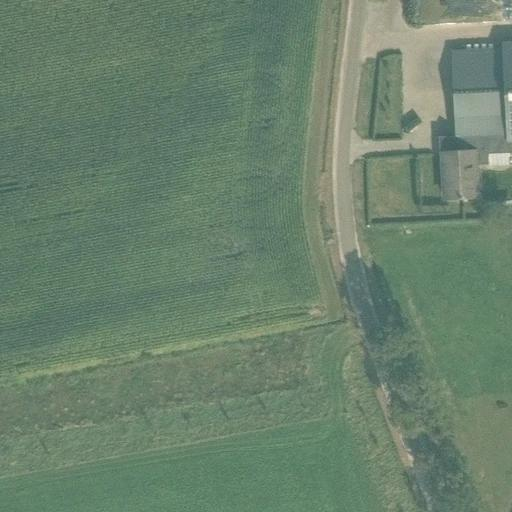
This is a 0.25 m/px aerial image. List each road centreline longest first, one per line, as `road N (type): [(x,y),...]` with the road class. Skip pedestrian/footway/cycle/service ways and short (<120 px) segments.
road 1 (tertiary): [(440,511),(358,288),(338,179),(358,0)]
road 2 (unknown): [(355,24),(511,17)]
